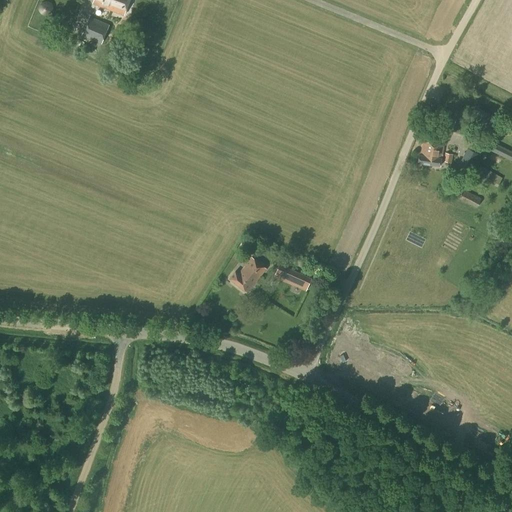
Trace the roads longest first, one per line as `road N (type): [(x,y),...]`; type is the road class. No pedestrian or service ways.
road 1 (unclassified): [(304,377),(444,58),(478,0)]
road 2 (tertiary): [(511,498),(304,377)]
road 3 (tertiary): [(304,377),(215,345),(122,332)]
road 4 (unclassified): [(70,511),(108,412),(122,332)]
road 5 (tertiary): [(122,332),(0,320)]
